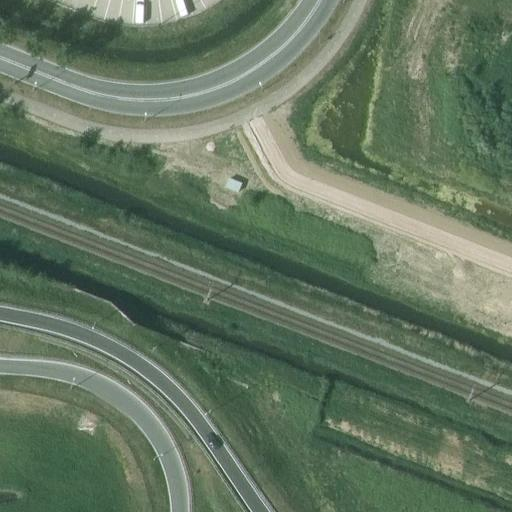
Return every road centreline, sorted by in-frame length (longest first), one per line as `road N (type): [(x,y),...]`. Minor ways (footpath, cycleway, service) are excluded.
road 1 (secondary): [(0,58),(116,99),(160,101),(261,67),(319,0)]
road 2 (trunk): [(261,511),(177,394),(144,366),(63,326),(0,312)]
road 3 (trunk): [(0,369),(66,375),(106,388),(137,411),(161,441),(181,511)]
